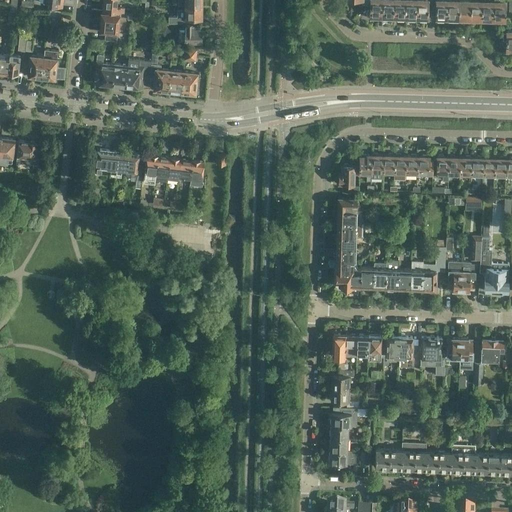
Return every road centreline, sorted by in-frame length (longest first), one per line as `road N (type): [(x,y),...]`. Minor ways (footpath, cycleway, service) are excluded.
road 1 (residential): [(313,312),(318,174),(339,141),(369,130),(511,136)]
road 2 (residential): [(511,75),(499,74),(468,41),(352,37),(323,0)]
road 3 (unclassified): [(212,119),(228,125),(418,103)]
road 4 (unclassified): [(418,103),(348,97),(212,119)]
road 5 (residential): [(313,312),(511,320)]
road 6 (residential): [(306,482),(313,312)]
road 7 (unclassified): [(212,119),(71,106)]
road 8 (residential): [(435,488),(306,482)]
